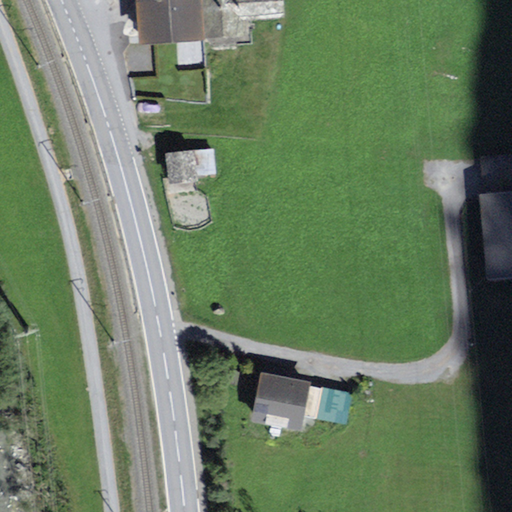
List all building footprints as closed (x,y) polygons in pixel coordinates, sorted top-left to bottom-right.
[(135,0),(137,40),(203,37),(201,0),(135,0)] [(275,0),(207,0),(210,39),(235,38),(234,18),(277,15),(275,0)] [(192,148),(166,150),(168,186),(195,185),(192,148)] [(511,185),(479,189),(488,276),(511,273),(511,185)] [(310,379),(261,370),(252,416),(301,426),(310,379)]
